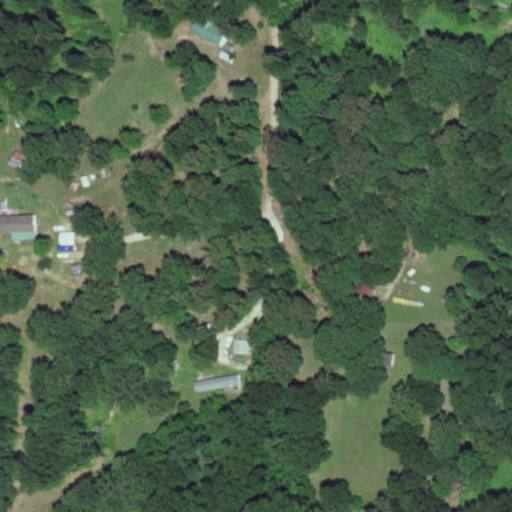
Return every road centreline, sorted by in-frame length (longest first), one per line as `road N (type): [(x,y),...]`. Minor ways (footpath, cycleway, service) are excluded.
road 1 (residential): [(270,0),(279,204),(273,226),(173,260),(145,255),(135,228),(0,181)]
road 2 (track): [(511,62),(456,130),(390,301)]
road 3 (residential): [(135,228),(121,198),(126,176),(270,59)]
